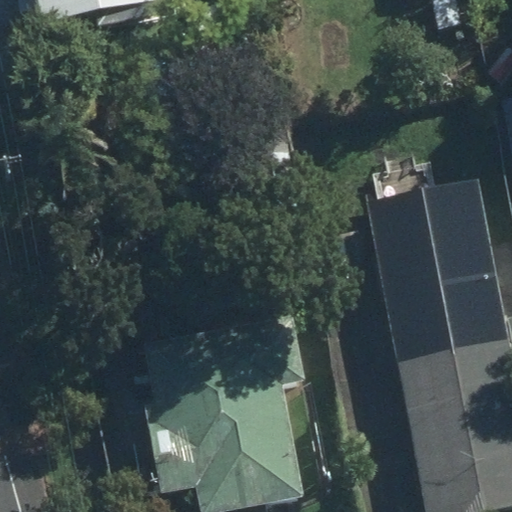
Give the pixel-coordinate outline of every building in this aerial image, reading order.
[(168,0),(18,0),(27,50),(172,26),(168,0)] [(424,3),(431,49),(463,44),(455,0),(397,0),(399,7),(424,3)] [(511,193),(511,121),(497,125),(511,193)] [(360,222),(418,511),(511,511),(511,423),(467,200),(432,207),(422,157),(367,169),(377,218),(360,222)] [(290,322),(122,357),(136,427),(120,430),(136,511),(296,511),(275,412),(308,405),(290,322)]
